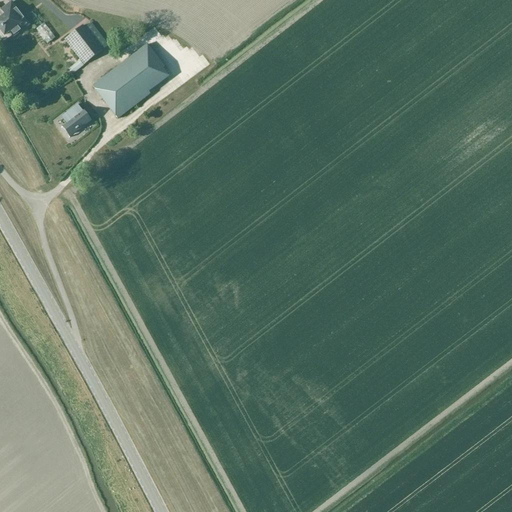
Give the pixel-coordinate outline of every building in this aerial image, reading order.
[(8,33),(12,38),(28,26),(11,3),(0,11),(0,16),(1,18),(0,19),(0,32),(4,37),(8,33)] [(42,23),(34,29),(42,39),(49,33),(42,23)] [(104,41),(92,23),(85,28),(83,26),(64,40),(84,65),(102,50),(98,45),(104,41)] [(147,44),(93,86),(118,119),(150,94),(149,92),(169,76),(161,65),(163,64),(147,44)] [(79,60),(70,67),(74,72),(83,66),(79,60)] [(77,105),(61,117),(66,124),(62,128),(63,127),(69,135),(79,128),(80,130),(91,121),(90,121),(83,112),(84,112),(83,111),(82,112),(77,105)]
